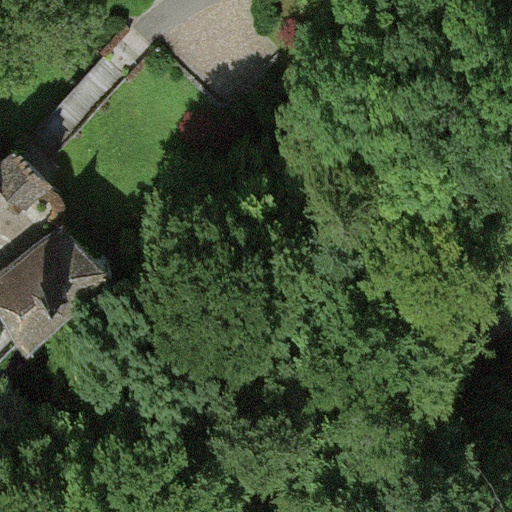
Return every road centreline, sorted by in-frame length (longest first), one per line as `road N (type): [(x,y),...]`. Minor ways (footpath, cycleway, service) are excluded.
road 1 (track): [(248,511),(511,348)]
road 2 (residential): [(197,0),(143,38),(39,153)]
